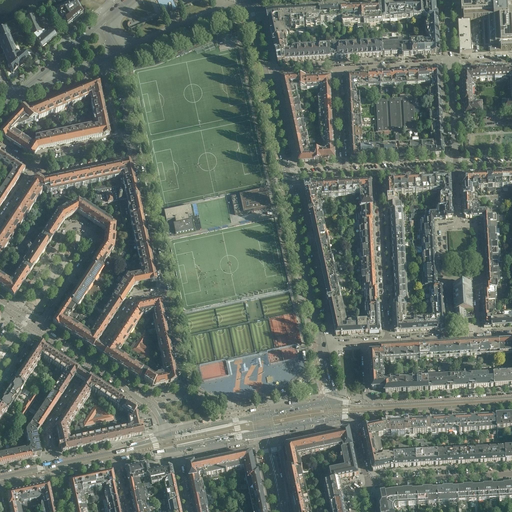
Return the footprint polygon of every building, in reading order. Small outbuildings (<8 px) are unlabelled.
[(82,12),(81,10),(81,9),(78,4),(77,4),(76,2),(76,1),(75,1),(66,5),(68,10),(71,14),(76,20),(78,18),(78,17),(77,17),(78,16),(79,16),(82,13),(83,13),(83,12),(82,12)] [(511,12),(500,2),(460,4),(461,21),(477,21),(479,53),(511,50),(511,12)] [(421,17),(421,4),(412,5),(413,19),(421,19),(421,18),(421,17)] [(429,19),(428,4),(421,4),(421,17),(425,17),(427,19),(429,19)] [(438,22),(437,5),(431,5),(431,4),(430,4),(428,4),(429,19),(427,19),(427,22),(438,22)] [(76,20),(71,14),(68,10),(66,5),(57,9),(58,12),(59,14),(59,15),(60,15),(60,16),(60,17),(62,19),(62,20),(63,20),(63,21),(64,21),(65,23),(67,26),(67,25),(71,22),(72,22),(71,22),(73,21),(74,21),(76,20)] [(397,20),(397,5),(389,6),(390,21),(397,20)] [(405,20),(404,5),(397,5),(397,20),(405,20)] [(413,19),(412,5),(404,5),(405,20),(413,19)] [(367,28),(367,23),(382,22),(382,21),(381,6),(375,7),(375,8),(341,10),(341,21),(342,28),(358,27),(358,28),(367,28)] [(390,21),(389,6),(381,6),(382,21),(390,21)] [(341,21),(341,10),(320,11),(320,22),(341,21)] [(315,26),(320,26),(320,22),(320,11),(273,14),(267,15),(268,22),(269,22),(273,40),(285,38),(286,37),(283,25),(290,25),(290,27),(294,27),(295,28),(315,27),(315,26)] [(49,34),(45,29),(44,29),(43,29),(40,30),(34,15),(24,20),(31,36),(38,43),(40,46),(42,48),(55,37),(51,32),(49,34)] [(472,53),(470,21),(458,22),(459,54),(472,53)] [(438,30),(438,22),(427,22),(426,23),(426,26),(425,26),(424,27),(425,30),(438,30)] [(0,40),(10,37),(8,32),(9,32),(10,31),(9,28),(8,28),(7,28),(7,27),(6,27),(4,28),(4,29),(0,30),(0,40)] [(14,46),(10,37),(0,40),(0,44),(2,51),(14,46)] [(440,55),(439,37),(428,37),(429,42),(431,44),(432,55),(440,55)] [(286,43),(285,38),(273,40),(274,47),(286,45),(288,44),(287,42),(286,43)] [(425,56),(424,43),(424,42),(417,43),(417,56),(425,56)] [(432,55),(431,44),(429,42),(428,42),(427,43),(424,43),(425,56),(433,55),(432,55)] [(410,56),(410,46),(403,46),(403,43),(398,43),(398,45),(382,46),(383,56),(399,55),(399,57),(402,57),(402,56),(402,57),(410,56)] [(288,52),(286,45),(274,47),(276,54),(288,52)] [(339,59),(339,45),(331,46),(331,47),(327,47),(327,59),(332,59),(335,58),(335,59),(339,59)] [(18,54),(14,46),(2,51),(6,59),(11,57),(15,56),(18,55),(18,54)] [(298,61),(298,48),(297,48),(297,49),(293,49),(293,50),(291,50),(290,51),(290,61),(298,61)] [(290,61),(290,51),(288,52),(276,54),(278,64),(283,64),(283,63),(284,63),(284,62),(290,61)] [(20,67),(29,59),(26,55),(26,54),(25,52),(24,53),(23,52),(21,53),(18,54),(18,55),(15,56),(16,58),(15,59),(17,61),(16,62),(20,67)] [(20,67),(16,62),(17,61),(15,59),(16,58),(15,56),(11,57),(6,59),(8,63),(7,64),(8,65),(7,65),(7,66),(11,70),(10,71),(11,72),(12,72),(13,73),(18,69),(19,69),(20,68),(20,67)] [(502,82),(501,67),(494,68),(495,82),(500,82),(502,82)] [(510,77),(509,69),(509,67),(501,67),(502,82),(506,82),(510,79),(509,77),(510,77)] [(487,83),(487,68),(479,69),(480,83),(482,83),(487,83)] [(495,82),(494,68),(487,68),(487,83),(495,82)] [(480,83),(479,69),(471,69),(471,71),(472,79),(472,81),(476,83),(480,83)] [(472,79),(471,71),(463,72),(462,72),(462,73),(462,74),(463,74),(463,81),(472,81),(472,79)] [(430,84),(430,76),(430,72),(426,72),(418,73),(418,84),(430,84)] [(440,91),(440,80),(439,72),(430,72),(430,76),(430,84),(433,84),(433,87),(431,87),(432,91),(440,91)] [(418,84),(418,73),(409,73),(406,73),(403,74),(395,74),(391,74),(383,75),(380,75),(381,86),(396,86),(418,84)] [(381,86),(380,75),(377,75),(369,76),(369,87),(381,86)] [(358,88),(357,80),(357,76),(356,76),(347,77),(348,96),(357,95),(357,91),(355,91),(355,88),(358,88)] [(369,87),(369,76),(360,76),(357,76),(357,80),(358,88),(369,87)] [(331,85),(330,79),(331,79),(331,77),(329,78),(328,78),(323,78),(321,78),(319,78),(319,88),(321,88),(321,87),(323,89),(331,88),(331,85)] [(300,88),(299,78),(291,79),(291,89),(294,89),(296,90),(297,88),(300,88)] [(307,90),(307,79),(306,78),(299,78),(300,88),(301,90),(307,90)] [(319,88),(319,78),(318,78),(317,79),(307,79),(307,90),(318,89),(319,88)] [(291,89),(291,79),(281,79),(283,89),(283,91),(291,89)] [(476,87),(476,83),(472,81),(463,81),(461,81),(461,89),(476,89),(476,87)] [(101,98),(99,89),(97,83),(88,86),(93,97),(91,97),(91,100),(101,98)] [(93,97),(88,86),(80,90),(84,99),(89,97),(91,97),(93,97)] [(331,101),(330,90),(331,90),(331,88),(323,89),(322,90),(322,91),(321,92),(320,94),(320,97),(319,97),(319,98),(319,101),(331,101)] [(298,95),(297,93),(296,90),(294,89),(291,89),(283,91),(284,96),(285,98),(298,95)] [(476,93),(476,92),(476,89),(461,89),(462,97),(476,96),(476,93)] [(84,99),(80,90),(72,93),(76,104),(81,102),(81,101),(84,99)] [(442,113),(441,99),(440,91),(432,91),(429,91),(430,114),(442,113)] [(76,104),(72,93),(63,97),(67,106),(71,105),(71,106),(76,104)] [(299,102),(299,99),(299,98),(299,96),(298,95),(285,98),(286,103),(286,105),(299,102)] [(360,118),(360,106),(359,95),(357,95),(348,96),(349,118),(360,118)] [(473,104),(477,100),(476,96),(462,97),(462,104),(465,104),(473,104)] [(67,106),(63,97),(55,100),(59,111),(64,109),(64,108),(67,106)] [(417,129),(419,129),(419,124),(417,124),(416,106),(418,106),(418,101),(415,101),(415,99),(410,99),(410,97),(405,97),(405,99),(384,100),(384,98),(379,98),(379,101),(371,101),(371,108),(374,108),(375,126),(373,126),(373,131),(375,131),(376,133),(381,133),(381,135),(386,135),(386,133),(394,132),(394,144),(395,146),(384,146),(384,157),(411,156),(410,145),(399,146),(400,144),(399,132),(407,132),(407,134),(412,134),(412,131),(417,131),(417,129)] [(103,107),(102,102),(101,98),(91,100),(92,103),(91,104),(92,109),(103,107)] [(59,111),(55,100),(47,104),(51,113),(54,112),(55,113),(59,111)] [(332,113),(331,101),(319,101),(320,114),(332,113)] [(301,109),(300,106),(301,105),(301,103),(299,103),(299,102),(286,105),(287,110),(288,112),(301,109)] [(511,110),(511,104),(511,105),(511,103),(509,103),(508,102),(503,102),(502,102),(502,103),(502,104),(502,105),(503,105),(503,111),(511,110)] [(482,112),(482,106),(483,106),(483,105),(483,104),(482,103),(476,104),(473,105),(473,107),(473,113),(482,112)] [(51,113),(47,104),(39,107),(43,118),(48,116),(47,115),(51,113)] [(473,113),(473,107),(473,105),(473,104),(465,104),(465,112),(464,112),(464,113),(464,114),(465,114),(473,114),(473,113)] [(43,118),(39,107),(30,111),(34,120),(37,119),(38,120),(43,118)] [(105,115),(104,111),(103,107),(92,109),(93,114),(94,114),(95,117),(105,115)] [(34,120),(30,111),(27,112),(23,108),(17,116),(23,122),(24,124),(34,120)] [(302,116),(302,113),(302,112),(302,111),(301,110),(301,109),(288,112),(289,117),(289,119),(302,116)] [(332,126),(332,113),(320,114),(320,126),(332,126)] [(443,136),(442,122),(442,113),(430,114),(432,137),(434,137),(443,136)] [(107,124),(106,120),(105,115),(95,117),(94,118),(95,124),(96,124),(97,126),(107,124)] [(24,124),(23,122),(17,116),(10,123),(15,128),(24,124)] [(304,123),(303,120),(304,120),(304,118),(302,117),(302,116),(289,119),(290,124),(291,126),(304,123)] [(361,141),(361,129),(360,118),(349,118),(350,141),(359,141),(361,141)] [(6,139),(12,131),(15,128),(10,123),(0,133),(5,138),(6,139)] [(305,131),(305,127),(305,126),(305,124),(304,124),(304,123),(291,126),(292,131),(292,133),(305,131)] [(109,135),(108,130),(107,124),(97,126),(96,127),(98,137),(109,135)] [(333,138),(332,129),(332,126),(320,126),(321,131),(322,131),(322,135),(323,135),(323,139),(333,138)] [(98,137),(96,127),(96,128),(92,128),(92,127),(91,127),(88,128),(90,139),(98,137)] [(90,139),(88,128),(80,130),(82,141),(90,139)] [(82,141),(80,130),(72,131),(74,143),(82,141)] [(12,143),(18,133),(16,132),(15,133),(12,131),(6,139),(12,143)] [(74,143),(72,131),(64,133),(66,144),(74,143)] [(307,138),(306,134),(307,133),(306,131),(305,131),(292,133),(293,138),(294,140),(307,138)] [(17,146),(23,138),(19,136),(20,135),(18,133),(12,143),(17,146)] [(66,144),(64,133),(55,135),(58,146),(66,144)] [(58,146),(55,135),(47,136),(50,148),(58,146)] [(50,148),(47,136),(39,138),(42,149),(50,148)] [(444,154),(443,145),(443,136),(434,137),(434,140),(436,140),(436,144),(433,144),(434,152),(435,155),(443,154),(444,154)] [(22,150),(28,140),(26,139),(26,140),(23,138),(17,146),(22,150)] [(42,149),(39,138),(35,139),(36,141),(33,145),(30,143),(31,142),(28,140),(22,150),(33,157),(37,150),(42,149)] [(308,145),(308,142),(308,141),(308,139),(307,138),(294,140),(295,145),(295,147),(308,145)] [(334,150),(333,138),(323,139),(324,144),(324,148),(325,148),(325,149),(326,150),(334,150)] [(361,155),(361,148),(358,148),(358,144),(360,144),(359,141),(350,141),(351,159),(352,159),(361,159),(361,155)] [(423,155),(422,144),(410,145),(411,156),(423,155)] [(434,152),(433,144),(422,144),(423,155),(435,155),(434,152)] [(309,150),(309,148),(310,147),(309,145),(308,145),(295,147),(296,152),(297,154),(309,152),(309,150)] [(384,157),(384,146),(373,147),(373,158),(384,157)] [(373,158),(373,147),(361,148),(361,155),(361,159),(373,158)] [(335,160),(335,150),(334,150),(326,150),(325,152),(323,152),(323,161),(333,160),(333,161),(335,160)] [(306,163),(306,154),(310,154),(310,153),(309,152),(297,154),(299,163),(306,163)] [(316,162),(316,153),(310,153),(310,154),(306,154),(306,163),(316,162)] [(11,170),(16,163),(8,158),(3,165),(3,166),(8,169),(8,168),(11,170)] [(19,178),(25,169),(16,163),(11,170),(11,171),(13,172),(11,174),(15,177),(16,175),(19,178)] [(133,174),(131,163),(120,165),(122,175),(124,176),(133,174)] [(122,175),(120,165),(112,167),(114,178),(119,177),(118,176),(122,175)] [(114,178),(112,167),(104,169),(106,180),(114,178)] [(106,180),(104,169),(96,171),(98,182),(106,180)] [(98,182),(96,171),(88,172),(90,183),(98,182)] [(90,183),(88,172),(80,174),(82,185),(90,183)] [(14,186),(19,178),(16,175),(15,177),(11,174),(8,179),(7,178),(6,180),(14,186)] [(82,185),(80,174),(72,176),(74,187),(82,185)] [(139,201),(138,197),(133,174),(124,176),(124,179),(122,180),(123,185),(121,186),(118,186),(116,187),(114,187),(102,190),(100,190),(98,191),(93,192),(93,194),(95,201),(101,205),(106,204),(107,203),(107,204),(112,203),(126,199),(127,203),(119,205),(122,220),(130,218),(142,215),(140,208),(140,207),(139,201)] [(495,188),(494,175),(493,176),(487,176),(488,187),(492,187),(492,188),(495,188)] [(74,187),(72,176),(64,177),(66,189),(74,187)] [(481,189),(480,176),(478,176),(472,177),(473,185),(473,187),(477,187),(477,189),(478,189),(481,189)] [(66,189),(64,177),(56,179),(58,190),(66,189)] [(473,185),(472,177),(462,177),(463,186),(473,185)] [(50,192),(48,181),(44,182),(37,178),(34,183),(42,189),(46,191),(46,193),(50,192)] [(451,191),(450,178),(442,178),(443,192),(451,191)] [(58,190),(56,179),(48,181),(50,192),(58,190)] [(9,193),(14,186),(6,180),(4,182),(6,183),(2,188),(9,193)] [(372,193),(371,182),(360,183),(360,192),(358,193),(361,195),(362,193),(372,193)] [(40,192),(42,189),(34,183),(29,190),(39,196),(41,193),(40,192)] [(360,192),(360,183),(352,183),(353,195),(353,196),(354,196),(355,195),(358,193),(360,192)] [(317,194),(316,185),(305,186),(305,191),(306,196),(317,194)] [(324,196),(323,185),(316,185),(317,194),(318,196),(320,196),(323,198),(325,198),(325,196),(324,196)] [(331,197),(331,185),(329,185),(323,185),(324,196),(325,196),(329,196),(330,197),(331,197)] [(475,197),(474,191),(473,190),(473,187),(473,185),(463,186),(463,197),(475,197)] [(0,196),(5,200),(9,193),(2,188),(0,191),(0,196)] [(231,197),(235,215),(271,208),(267,189),(231,197)] [(39,196),(29,190),(25,196),(34,202),(36,199),(37,200),(39,196)] [(452,200),(451,191),(443,192),(443,194),(442,194),(439,196),(440,201),(452,200)] [(372,200),(372,193),(362,193),(361,195),(361,198),(359,199),(360,201),(372,200)] [(318,201),(317,197),(318,196),(317,194),(306,196),(308,203),(318,201)] [(399,203),(399,199),(397,197),(396,197),(396,194),(394,194),(387,195),(388,204),(399,203)] [(32,205),(34,202),(25,196),(21,203),(31,209),(33,206),(32,205)] [(477,206),(477,205),(476,198),(476,197),(475,197),(463,197),(464,207),(470,206),(477,206)] [(322,206),(320,206),(320,202),(318,201),(308,203),(309,211),(321,208),(322,208),(322,206)] [(100,216),(96,213),(93,211),(94,210),(92,209),(90,208),(90,209),(85,206),(86,205),(83,203),(83,204),(79,202),(69,208),(73,215),(77,213),(96,225),(102,216),(101,215),(100,216)] [(31,209),(21,203),(17,209),(25,215),(27,212),(28,213),(31,209)] [(478,216),(478,210),(478,205),(477,205),(477,206),(470,206),(470,208),(471,208),(472,218),(478,218),(478,216)] [(73,215),(69,208),(68,206),(65,208),(66,208),(63,210),(68,218),(73,215)] [(190,221),(189,217),(193,216),(191,206),(164,212),(166,222),(175,220),(176,224),(174,225),(176,234),(194,230),(192,221),(190,221)] [(453,219),(452,207),(446,208),(446,210),(444,210),(445,219),(453,219)] [(322,219),(322,215),(321,212),(322,211),(321,208),(309,211),(311,222),(312,222),(312,225),(324,223),(323,219),(322,219)] [(24,218),(25,215),(17,209),(12,216),(22,222),(25,219),(24,218)] [(68,218),(63,210),(57,214),(55,216),(64,222),(65,220),(68,218)] [(491,217),(490,210),(478,210),(478,216),(478,218),(483,217),(491,217)] [(143,223),(142,215),(130,218),(132,226),(143,223)] [(22,222),(12,216),(8,222),(17,228),(19,225),(20,226),(22,222)] [(60,227),(64,222),(55,216),(53,219),(52,218),(51,221),(51,222),(60,227)] [(101,228),(106,220),(104,218),(104,217),(102,216),(96,225),(101,228)] [(113,236),(114,225),(111,223),(111,222),(109,220),(108,221),(106,220),(101,228),(105,231),(105,235),(113,236)] [(15,231),(17,228),(8,222),(4,228),(14,235),(16,231),(15,231)] [(56,233),(60,227),(51,222),(50,225),(49,224),(47,227),(56,233)] [(145,232),(144,228),(143,224),(144,224),(143,223),(132,226),(134,234),(145,232)] [(325,230),(324,226),(325,226),(324,223),(312,225),(314,232),(325,230)] [(56,233),(47,227),(45,229),(46,230),(44,233),(53,238),(56,233)] [(14,235),(4,228),(0,234),(0,235),(8,241),(10,238),(11,239),(14,235)] [(327,237),(326,233),(325,233),(325,230),(314,232),(315,239),(327,237)] [(53,238),(44,233),(43,232),(41,235),(42,236),(40,238),(49,244),(53,238)] [(147,239),(145,232),(134,234),(135,242),(147,240),(147,239)] [(7,244),(8,241),(0,235),(0,244),(5,248),(8,244),(7,244)] [(32,270),(49,244),(40,238),(38,239),(32,249),(30,248),(32,245),(30,243),(31,241),(24,236),(15,250),(22,255),(23,253),(25,255),(27,251),(29,253),(23,262),(23,265),(32,270)] [(328,244),(327,240),(328,240),(327,237),(315,239),(317,246),(328,244)] [(149,248),(147,240),(135,242),(137,250),(149,248)] [(112,250),(113,243),(104,242),(103,246),(102,247),(111,253),(112,250)] [(330,251),(329,247),(328,248),(328,244),(317,246),(318,253),(330,251)] [(109,256),(111,253),(102,247),(99,253),(107,258),(108,259),(109,257),(109,256)] [(150,255),(149,248),(137,250),(139,259),(150,256),(150,255)] [(117,271),(123,261),(121,260),(122,259),(125,253),(122,251),(119,257),(118,258),(116,261),(114,263),(113,265),(109,271),(108,273),(113,277),(115,273),(117,271)] [(331,258),(330,254),(331,254),(330,251),(318,253),(320,261),(331,258)] [(105,262),(107,258),(99,253),(92,263),(93,264),(100,269),(102,266),(103,267),(106,262),(105,262)] [(152,264),(150,257),(151,257),(150,256),(139,259),(140,267),(152,264)] [(333,265),(332,262),(331,262),(331,258),(320,261),(322,268),(333,265)] [(104,288),(107,283),(99,278),(96,283),(95,282),(103,270),(100,269),(93,264),(85,277),(83,276),(75,289),(76,290),(67,303),(77,309),(84,298),(86,299),(84,302),(91,307),(93,304),(94,304),(104,288)] [(154,272),(152,264),(140,267),(142,275),(154,272)] [(28,276),(32,270),(23,265),(21,268),(20,267),(19,270),(28,276)] [(334,273),(333,269),(334,269),(333,265),(322,268),(323,275),(334,273)] [(24,281),(28,276),(19,270),(18,273),(17,273),(15,275),(24,281)] [(156,281),(154,273),(154,272),(142,275),(142,276),(142,278),(143,278),(144,284),(156,281)] [(336,280),(336,276),(334,276),(334,273),(323,275),(325,283),(336,280)] [(24,281),(15,275),(13,278),(14,278),(13,280),(14,281),(13,282),(21,287),(24,281)] [(144,284),(143,278),(142,278),(142,276),(140,275),(127,278),(134,286),(144,284)] [(134,286),(127,278),(125,276),(121,283),(122,283),(120,286),(130,292),(134,286)] [(337,287),(336,283),(337,283),(336,280),(325,283),(326,289),(337,287)] [(8,293),(12,286),(12,283),(10,284),(9,283),(9,282),(8,281),(2,290),(8,293)] [(14,297),(21,287),(13,282),(13,283),(12,283),(12,286),(8,293),(14,297)] [(496,297),(495,291),(495,288),(497,287),(496,282),(487,282),(485,282),(486,289),(484,289),(484,298),(482,298),(483,302),(494,302),(494,297),(496,297)] [(473,310),(472,284),(470,284),(465,284),(465,283),(464,283),(461,283),(461,284),(459,284),(455,285),(453,285),(455,320),(460,320),(461,323),(474,322),(473,317),(466,317),(466,311),(473,310)] [(126,298),(130,292),(120,286),(119,288),(118,288),(116,291),(126,298)] [(339,294),(339,290),(337,291),(337,287),(326,289),(327,293),(326,293),(327,297),(339,294)] [(126,298),(116,291),(113,295),(114,296),(112,298),(113,299),(122,304),(126,298)] [(340,301),(339,297),(340,297),(339,294),(327,297),(329,304),(329,303),(340,301)] [(118,310),(122,304),(113,299),(111,302),(110,301),(108,304),(118,310)] [(162,312),(160,302),(160,301),(159,301),(153,302),(155,312),(154,313),(154,314),(162,312)] [(343,312),(341,301),(340,301),(329,303),(331,314),(343,312)] [(68,317),(70,314),(76,318),(77,316),(83,320),(86,316),(77,309),(67,303),(66,302),(52,323),(58,327),(64,319),(66,316),(67,317),(68,317)] [(155,312),(153,302),(142,304),(144,314),(144,315),(147,314),(148,315),(150,315),(150,313),(154,313),(155,312)] [(495,313),(495,306),(496,306),(495,302),(494,302),(483,302),(483,315),(492,315),(494,315),(494,314),(495,313)] [(118,310),(108,304),(106,307),(107,308),(105,310),(114,316),(118,310)] [(144,314),(142,304),(136,306),(133,311),(141,316),(143,314),(144,314)] [(379,315),(378,305),(366,305),(367,314),(368,316),(369,316),(379,315)] [(444,317),(444,308),(444,305),(431,305),(431,310),(432,310),(433,316),(434,317),(435,318),(436,318),(444,317)] [(405,317),(405,311),(406,311),(406,307),(405,307),(393,307),(394,319),(402,318),(405,318),(405,317)] [(114,316),(105,310),(104,310),(102,313),(103,313),(101,316),(102,316),(110,322),(114,316)] [(139,319),(141,316),(133,311),(129,316),(138,322),(140,320),(139,319)] [(164,319),(162,312),(154,314),(153,315),(154,320),(164,319)] [(346,322),(343,312),(331,314),(334,325),(344,323),(345,323),(346,322)] [(511,325),(511,313),(510,314),(510,315),(503,315),(504,326),(511,325)] [(504,326),(503,315),(496,316),(494,314),(494,315),(492,315),(492,321),(491,321),(492,327),(504,326)] [(380,333),(379,315),(369,316),(370,319),(371,320),(371,323),(369,323),(369,334),(380,333)] [(492,321),(492,315),(483,315),(484,327),(492,327),(491,321),(492,321)] [(107,327),(110,322),(102,316),(100,319),(99,318),(98,321),(98,322),(107,327)] [(138,322),(129,316),(126,322),(134,327),(136,324),(137,325),(138,322)] [(438,330),(438,323),(437,324),(436,318),(435,318),(434,317),(432,319),(425,319),(425,331),(438,330)] [(445,330),(444,317),(436,318),(437,324),(438,323),(438,330),(445,330)] [(403,326),(402,318),(394,319),(395,332),(402,332),(402,326),(403,326)] [(414,331),(414,320),(407,320),(405,318),(402,318),(403,326),(402,326),(402,332),(414,331)] [(425,331),(425,319),(425,318),(420,319),(420,320),(414,320),(414,331),(425,331)] [(64,330),(70,321),(67,320),(64,319),(58,327),(64,330)] [(165,325),(164,319),(154,320),(155,324),(154,324),(155,327),(165,325)] [(69,334),(75,326),(72,324),(73,323),(70,321),(64,330),(69,334)] [(103,333),(107,327),(98,322),(96,325),(96,324),(94,327),(103,333)] [(127,338),(132,330),(133,330),(135,328),(134,327),(126,322),(117,335),(126,340),(126,341),(128,338),(127,338)] [(358,334),(358,322),(354,322),(354,323),(348,324),(347,325),(347,335),(358,334)] [(369,334),(369,323),(367,322),(363,323),(363,322),(358,322),(358,334),(369,334)] [(347,335),(347,325),(345,325),(344,323),(334,325),(336,336),(347,335)] [(166,331),(165,325),(155,327),(155,330),(156,330),(157,333),(166,331)] [(75,338),(81,329),(78,327),(78,328),(75,326),(69,334),(75,338)] [(103,333),(94,327),(92,330),(93,330),(91,332),(92,334),(99,338),(103,333)] [(80,341),(86,333),(83,331),(84,330),(81,329),(75,338),(80,341)] [(152,364),(152,361),(151,359),(149,351),(149,348),(148,346),(147,340),(147,338),(146,336),(146,333),(145,330),(144,331),(143,333),(141,335),(136,344),(134,346),(133,348),(132,350),(131,350),(132,351),(134,352),(136,353),(141,356),(143,358),(145,359),(148,361),(150,362),(152,364)] [(168,338),(166,331),(157,333),(158,337),(157,337),(157,340),(168,338)] [(86,345),(91,338),(90,334),(89,335),(86,333),(80,341),(86,345)] [(102,347),(100,345),(96,343),(99,338),(92,334),(90,334),(91,338),(86,345),(93,349),(98,353),(103,356),(110,361),(115,353),(118,353),(118,351),(110,346),(107,350),(102,347)] [(124,343),(126,340),(117,335),(114,340),(123,346),(124,344),(124,343)] [(169,344),(168,341),(168,338),(157,340),(158,343),(159,343),(160,346),(169,344)] [(123,346),(114,340),(110,346),(118,351),(119,350),(120,348),(121,348),(123,346)] [(511,340),(499,342),(499,354),(499,355),(500,355),(500,354),(504,353),(504,355),(511,354),(511,340)] [(489,356),(489,342),(479,343),(479,355),(484,354),(485,356),(489,356)] [(499,354),(499,342),(489,342),(489,356),(494,355),(494,354),(499,354)] [(470,357),(469,343),(459,344),(460,356),(465,355),(465,357),(470,357)] [(479,355),(479,343),(469,343),(470,357),(475,357),(475,355),(479,355)] [(39,356),(45,348),(45,347),(39,344),(33,353),(40,358),(41,357),(39,356)] [(170,351),(169,344),(160,346),(160,350),(160,353),(170,351)] [(450,358),(449,344),(439,345),(440,357),(445,357),(445,358),(450,358)] [(460,356),(459,344),(449,344),(450,358),(455,358),(455,356),(460,356)] [(440,357),(439,345),(429,346),(430,359),(435,359),(435,357),(440,357)] [(410,360),(409,347),(403,347),(403,346),(401,346),(400,347),(400,359),(405,359),(405,360),(410,360)] [(420,358),(419,346),(409,347),(410,360),(415,360),(415,358),(420,358)] [(430,359),(429,346),(419,346),(420,358),(425,358),(425,359),(430,359)] [(390,361),(390,348),(383,348),(383,347),(381,348),(380,348),(379,348),(380,352),(380,359),(381,359),(381,360),(386,360),(386,361),(390,361)] [(400,359),(400,347),(399,347),(398,347),(396,347),(390,348),(390,361),(394,361),(394,359),(400,359)] [(44,360),(50,351),(45,348),(39,356),(41,357),(43,358),(43,359),(44,360)] [(50,363),(56,355),(50,351),(44,360),(48,362),(50,363)] [(172,357),(170,351),(160,353),(161,356),(162,355),(162,359),(172,357)] [(380,359),(380,352),(370,353),(370,354),(369,354),(370,356),(370,357),(371,366),(382,365),(381,360),(381,359),(380,359)] [(40,359),(40,358),(33,353),(29,359),(38,365),(40,362),(39,361),(40,359)] [(115,364),(121,356),(118,354),(118,353),(115,353),(110,361),(115,364)] [(55,367),(61,358),(56,355),(50,363),(52,364),(52,365),(55,367)] [(121,368),(127,359),(124,357),(124,358),(121,356),(115,364),(121,368)] [(173,363),(172,357),(162,359),(163,363),(162,363),(163,366),(173,363)] [(61,370),(67,362),(61,358),(55,367),(59,370),(59,369),(61,370)] [(38,365),(29,359),(25,364),(34,369),(35,368),(36,368),(38,365)] [(126,371),(132,363),(129,361),(127,359),(121,368),(126,371)] [(66,375),(72,366),(67,362),(61,370),(63,371),(63,372),(66,374),(66,375)] [(132,375),(138,366),(135,364),(135,365),(132,363),(126,371),(132,375)] [(174,370),(173,363),(163,366),(163,368),(164,368),(165,372),(174,370)] [(33,371),(34,369),(25,364),(22,369),(31,375),(33,372),(33,371)] [(383,382),(383,377),(384,376),(384,371),(382,371),(382,365),(371,366),(371,377),(372,386),(371,386),(371,388),(372,389),(372,390),(384,389),(384,382),(383,382)] [(96,381),(89,377),(88,376),(84,373),(79,370),(72,366),(66,375),(66,374),(65,376),(72,380),(74,376),(75,377),(75,376),(76,377),(80,380),(85,383),(82,388),(90,392),(91,391),(90,390),(96,381)] [(137,379),(143,370),(140,368),(138,366),(132,375),(137,379)] [(31,375),(22,369),(18,375),(27,380),(28,378),(29,379),(31,375)] [(144,381),(148,374),(149,373),(143,369),(143,370),(137,379),(142,382),(143,381),(144,381)] [(177,382),(174,370),(165,372),(166,372),(165,373),(168,375),(170,383),(177,382)] [(170,383),(168,375),(165,373),(165,374),(163,374),(162,373),(160,374),(162,384),(170,383)] [(511,386),(511,373),(507,374),(507,373),(499,373),(499,375),(494,375),(494,374),(493,374),(493,375),(494,387),(511,386)] [(162,384),(160,374),(157,375),(156,376),(154,376),(153,378),(148,374),(144,381),(152,387),(153,386),(162,384)] [(483,388),(482,374),(478,375),(478,376),(471,376),(472,388),(483,388)] [(494,387),(493,375),(487,375),(487,374),(482,374),(483,388),(494,387)] [(25,382),(27,380),(18,375),(15,380),(14,380),(15,381),(24,386),(24,387),(26,383),(25,382)] [(472,388),(471,376),(465,377),(465,375),(463,375),(460,376),(461,389),(472,388)] [(68,386),(72,380),(65,376),(63,376),(62,378),(60,378),(59,380),(68,386)] [(461,389),(460,376),(456,376),(456,377),(450,377),(450,389),(461,389)] [(439,390),(439,377),(434,377),(434,378),(428,379),(428,391),(439,390)] [(450,389),(450,377),(443,378),(443,377),(439,377),(439,390),(450,389)] [(428,391),(428,379),(421,379),(421,378),(412,378),(412,380),(406,380),(406,392),(407,392),(408,392),(410,392),(428,391)] [(406,392),(406,380),(399,380),(399,379),(390,380),(390,381),(384,382),(384,389),(384,393),(385,393),(386,394),(388,394),(388,393),(403,392),(403,393),(405,393),(406,392)] [(68,386),(59,380),(57,384),(58,385),(56,386),(64,392),(68,386)] [(25,403),(16,397),(15,396),(17,393),(20,392),(23,388),(22,388),(24,386),(15,381),(14,383),(12,387),(11,386),(2,399),(3,400),(0,404),(0,403),(0,406),(7,411),(9,409),(9,410),(12,406),(11,403),(13,400),(14,399),(24,405),(22,408),(23,410),(18,418),(22,420),(38,396),(34,393),(29,401),(26,401),(25,403)] [(96,393),(101,385),(96,381),(90,390),(91,391),(93,392),(94,391),(96,393)] [(101,397),(107,388),(101,385),(96,393),(98,394),(97,395),(101,397)] [(61,397),(64,392),(56,386),(55,388),(54,388),(52,391),(52,392),(61,397)] [(90,394),(90,392),(82,388),(79,393),(88,399),(90,396),(89,395),(90,394)] [(107,400),(112,392),(107,388),(101,397),(104,399),(105,399),(107,400)] [(61,397),(52,392),(49,397),(57,402),(61,397)] [(112,404),(118,396),(112,392),(107,400),(109,401),(108,402),(112,404)] [(88,399),(79,393),(75,399),(83,404),(85,402),(86,402),(88,399)] [(118,407),(123,399),(118,396),(112,404),(115,407),(116,406),(118,407)] [(50,413),(56,404),(57,402),(49,397),(42,407),(50,413)] [(77,416),(83,407),(82,406),(83,404),(75,399),(67,412),(75,417),(76,415),(77,416)] [(124,411),(128,404),(129,403),(123,399),(118,407),(117,408),(123,412),(124,411)] [(139,421),(137,412),(136,411),(137,410),(128,404),(124,411),(129,415),(129,416),(129,418),(128,419),(128,423),(139,421)] [(113,417),(96,405),(84,423),(85,427),(114,421),(113,417)] [(44,423),(50,413),(42,407),(35,418),(44,423)] [(74,419),(75,417),(67,412),(63,417),(72,423),(74,420),(74,419)] [(511,416),(496,417),(497,429),(502,429),(503,430),(511,429),(511,428),(511,427),(511,416)] [(72,423),(63,417),(59,422),(68,428),(69,426),(70,426),(72,423)] [(497,429),(496,417),(485,418),(486,431),(493,430),(493,429),(497,429)] [(37,433),(44,423),(35,418),(28,428),(36,433),(37,433)] [(475,430),(474,418),(452,419),(453,431),(457,431),(457,432),(471,431),(471,430),(475,430)] [(486,431),(485,418),(474,418),(475,430),(479,430),(479,431),(486,431)] [(453,431),(452,419),(441,420),(442,433),(449,432),(449,431),(453,431)] [(442,433),(441,420),(430,421),(431,432),(435,432),(435,433),(442,433)] [(144,426),(142,421),(139,422),(139,421),(128,423),(129,424),(130,425),(130,426),(131,427),(131,428),(132,431),(141,429),(141,428),(142,428),(142,427),(144,426)] [(420,434),(419,421),(408,422),(409,436),(413,435),(413,434),(420,434)] [(431,432),(430,421),(419,421),(420,434),(427,434),(427,433),(431,432)] [(68,428),(59,422),(56,427),(57,433),(67,431),(66,430),(68,428)] [(409,436),(408,422),(386,423),(387,437),(391,437),(391,435),(404,435),(404,436),(405,436),(405,439),(409,439),(409,436)] [(377,432),(376,425),(375,425),(374,423),(364,425),(364,428),(363,428),(366,439),(376,437),(378,436),(377,432)] [(387,437),(386,423),(376,425),(377,432),(378,436),(379,437),(383,436),(384,437),(387,437)] [(36,433),(28,428),(25,433),(27,438),(36,436),(37,436),(36,433)] [(131,438),(129,429),(127,429),(126,428),(122,429),(125,439),(131,438)] [(142,436),(141,429),(132,431),(131,428),(129,429),(131,438),(142,436)] [(125,439),(122,429),(118,430),(119,431),(116,432),(118,441),(125,439)] [(69,437),(68,432),(67,433),(67,431),(57,433),(59,439),(69,437)] [(118,441),(116,432),(114,432),(114,431),(109,432),(112,442),(118,441)] [(352,446),(349,431),(341,433),(342,435),(339,435),(342,447),(341,448),(342,450),(343,448),(352,446)] [(112,442),(109,432),(105,433),(106,434),(103,434),(105,443),(112,442)] [(103,434),(101,435),(101,434),(97,435),(99,445),(105,443),(103,434)] [(99,445),(97,435),(92,436),(93,437),(90,437),(92,446),(99,445)] [(342,447),(339,435),(331,437),(322,439),(324,452),(325,452),(325,450),(330,449),(330,450),(336,449),(337,448),(339,447),(341,448),(342,447)] [(38,443),(37,438),(36,436),(27,438),(28,445),(29,445),(38,443)] [(69,442),(68,441),(70,439),(69,437),(59,439),(60,445),(69,444),(69,442)] [(86,448),(84,437),(80,438),(80,439),(77,440),(79,449),(86,448)] [(90,437),(88,438),(88,437),(84,437),(86,448),(92,446),(90,437)] [(380,447),(379,441),(378,441),(377,441),(376,437),(366,439),(368,450),(380,447)] [(79,449),(77,440),(75,440),(75,439),(74,439),(73,440),(72,441),(71,442),(73,450),(79,449)] [(324,452),(322,439),(304,443),(307,455),(307,454),(312,453),(312,454),(319,453),(319,452),(323,451),(324,452)] [(73,450),(71,442),(69,442),(69,444),(60,445),(62,453),(73,450)] [(41,456),(38,443),(29,445),(30,448),(28,451),(25,451),(27,460),(32,459),(34,458),(34,457),(41,456)] [(307,455),(304,443),(287,447),(286,448),(287,456),(293,455),(293,456),(297,455),(297,458),(299,457),(301,457),(301,456),(306,455),(306,456),(307,455)] [(356,466),(354,454),(353,450),(353,448),(352,448),(352,446),(343,448),(342,450),(341,451),(342,455),(341,455),(342,459),(341,459),(341,460),(342,460),(343,463),(344,463),(345,466),(343,466),(343,467),(344,467),(345,468),(356,466)] [(381,454),(381,453),(380,447),(368,450),(370,460),(378,459),(380,458),(379,455),(381,454)] [(505,462),(505,450),(500,450),(500,449),(494,450),(494,462),(505,462)] [(27,460),(25,451),(25,450),(18,452),(20,462),(27,460)] [(494,462),(494,450),(487,450),(487,451),(483,451),(483,463),(494,462)] [(472,463),(471,451),(465,451),(465,452),(460,453),(461,464),(472,463)] [(483,463),(483,451),(478,452),(478,451),(471,451),(472,463),(483,463)] [(20,462),(18,452),(12,453),(14,463),(20,462)] [(450,465),(449,452),(442,453),(442,454),(438,454),(439,465),(450,465)] [(461,464),(460,453),(456,453),(456,452),(449,452),(450,465),(461,464)] [(14,463),(12,453),(6,455),(8,464),(14,463)] [(428,466),(427,453),(420,454),(420,455),(416,455),(416,466),(428,466)] [(439,465),(438,454),(434,454),(434,453),(427,453),(428,466),(439,465)] [(257,470),(256,466),(257,466),(254,455),(252,456),(252,455),(250,454),(195,466),(194,464),(187,465),(190,479),(199,477),(200,475),(201,476),(203,475),(203,476),(205,476),(206,476),(207,477),(214,476),(214,474),(221,473),(222,474),(232,472),(232,470),(240,469),(240,470),(246,469),(246,472),(255,470),(257,470)] [(416,466),(416,455),(411,455),(411,454),(398,455),(398,456),(394,456),(394,457),(394,468),(416,466)] [(299,461),(299,457),(297,458),(297,455),(293,456),(293,455),(287,456),(289,463),(299,461)] [(394,468),(394,457),(389,457),(389,456),(383,456),(382,458),(383,462),(382,462),(384,469),(390,468),(394,468)] [(384,469),(382,462),(383,462),(382,458),(380,458),(378,459),(370,460),(373,472),(384,469)] [(302,469),(301,470),(299,461),(289,463),(287,463),(289,473),(302,470),(302,469)] [(159,483),(156,472),(151,473),(150,473),(148,465),(141,466),(144,477),(147,476),(151,478),(152,484),(159,483)] [(144,477),(141,466),(134,468),(133,468),(136,481),(139,480),(139,478),(144,477)] [(358,475),(356,466),(345,468),(344,467),(344,469),(341,469),(341,468),(340,468),(340,469),(330,472),(332,481),(338,479),(354,476),(354,477),(356,476),(357,475),(358,475)] [(136,481),(133,468),(132,468),(127,470),(129,482),(136,481)] [(174,477),(172,468),(167,469),(167,470),(165,470),(164,470),(163,470),(162,471),(156,472),(159,483),(163,482),(163,481),(166,480),(167,479),(174,477)] [(259,479),(257,470),(255,470),(246,472),(247,476),(246,476),(247,482),(259,479)] [(302,479),(301,474),(302,474),(302,471),(303,471),(302,470),(289,473),(291,482),(303,480),(304,479),(303,479),(302,479)] [(115,487),(112,474),(112,473),(107,474),(108,480),(107,480),(109,487),(106,487),(105,489),(106,494),(115,492),(114,487),(115,487)] [(109,487),(107,480),(108,480),(107,474),(93,477),(96,487),(104,485),(106,486),(106,487),(109,487)] [(96,487),(93,477),(86,478),(89,489),(96,487)] [(176,483),(174,477),(167,479),(166,480),(166,483),(165,483),(166,486),(176,483)] [(204,490),(202,484),(202,480),(201,480),(200,480),(199,477),(190,479),(193,492),(204,490)] [(89,489),(86,478),(80,480),(82,490),(85,489),(85,491),(87,491),(89,491),(89,489)] [(261,489),(259,479),(247,482),(248,488),(250,487),(250,491),(261,489)] [(340,490),(338,479),(332,481),(327,482),(328,488),(327,488),(328,493),(340,490)] [(82,490),(80,480),(73,481),(74,487),(75,487),(76,492),(77,495),(81,494),(80,492),(81,490),(82,490)] [(140,486),(139,480),(136,481),(129,482),(130,488),(140,486)] [(306,489),(306,485),(304,485),(303,480),(291,482),(293,492),(306,489)] [(76,492),(75,487),(74,487),(73,481),(68,482),(70,493),(76,492)] [(177,489),(176,483),(166,486),(167,491),(177,489)] [(511,498),(511,485),(503,486),(503,487),(498,487),(498,500),(511,498)] [(52,504),(51,496),(50,496),(50,493),(49,491),(49,490),(49,488),(48,487),(48,486),(47,487),(44,487),(7,495),(9,506),(17,504),(18,505),(18,506),(22,505),(23,510),(27,510),(27,511),(32,511),(31,508),(42,506),(52,504)] [(141,492),(140,486),(130,488),(132,494),(141,492)] [(498,500),(498,487),(493,488),(493,487),(483,487),(483,488),(478,489),(478,501),(498,500)] [(478,501),(478,489),(473,489),(473,488),(468,488),(463,488),(463,489),(458,490),(458,502),(478,501)] [(178,495),(177,489),(167,491),(168,497),(178,495)] [(263,498),(261,489),(250,491),(251,495),(250,495),(251,501),(263,498)] [(307,499),(306,493),(307,493),(306,489),(293,492),(295,501),(307,499)] [(458,502),(458,490),(452,490),(452,489),(443,490),(437,491),(438,503),(458,502)] [(205,496),(204,490),(193,492),(194,498),(205,496)] [(343,501),(340,490),(328,493),(329,497),(330,497),(331,503),(343,501)] [(438,503),(437,491),(432,491),(432,490),(422,491),(422,492),(417,492),(418,504),(438,503)] [(418,504),(417,492),(412,492),(412,491),(402,492),(397,493),(398,505),(418,504)] [(83,499),(82,495),(81,494),(77,495),(76,492),(70,493),(72,501),(83,499)] [(115,492),(106,494),(105,494),(106,500),(117,498),(115,492)] [(143,492),(141,492),(132,494),(133,500),(144,498),(143,492)] [(398,505),(397,493),(393,493),(389,493),(385,494),(385,493),(380,494),(382,503),(383,503),(387,505),(388,504),(393,507),(394,505),(398,505)] [(179,501),(178,495),(168,497),(170,503),(179,501)] [(206,502),(205,496),(194,498),(195,504),(206,502)] [(118,505),(117,498),(106,500),(108,507),(118,505)] [(146,503),(144,498),(133,500),(134,506),(146,503)] [(265,508),(263,498),(251,501),(252,507),(254,506),(254,510),(265,508)] [(84,505),(83,499),(72,501),(73,508),(84,505)] [(310,508),(310,504),(308,504),(307,499),(295,501),(297,511),(310,508)] [(181,511),(180,503),(179,501),(170,503),(171,511),(181,511)] [(341,511),(345,511),(343,501),(331,503),(332,509),(331,509),(331,511),(341,511)] [(207,508),(206,502),(195,504),(197,510),(207,508)] [(147,509),(146,503),(134,506),(136,511),(147,509)] [(393,511),(393,509),(393,507),(388,504),(387,505),(383,503),(382,503),(380,507),(380,511),(393,511)]
